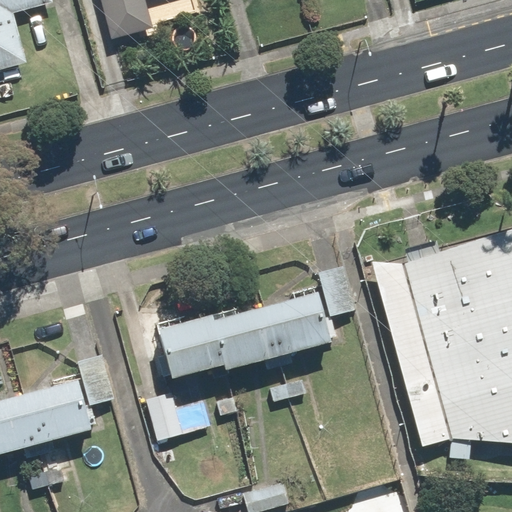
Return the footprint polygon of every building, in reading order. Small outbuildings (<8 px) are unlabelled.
[(52,0),(0,0),(0,69),(28,62),(14,13),(53,2),(52,0)] [(102,0),(113,38),(154,27),(146,0),(102,0)] [(511,442),(511,231),(402,264),(372,261),(375,272),(423,447),(452,438),(511,442)] [(96,267),(76,273),(84,301),(105,295),(96,267)] [(343,267),(319,273),(331,315),(355,309),(343,267)] [(174,377),(225,363),(226,369),(331,340),(318,292),(215,320),(213,315),(160,330),(174,377)] [(102,355),(78,362),(90,405),(114,399),(102,355)] [(79,380),(0,401),(0,453),(92,429),(79,380)] [(271,389),(274,401),(306,392),(303,380),(271,389)] [(232,386),(211,392),(218,417),(239,411),(232,386)] [(172,393),(147,400),(159,440),(183,434),(172,393)] [(30,476),(33,489),(75,478),(66,447),(40,454),(45,472),(30,476)] [(283,483),(244,493),(249,511),(256,511),(288,503),(283,483)]
